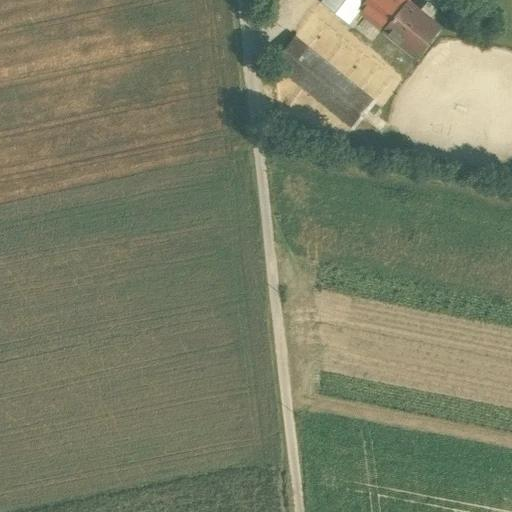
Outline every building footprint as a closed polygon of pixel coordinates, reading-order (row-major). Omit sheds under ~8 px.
[(358,9),(347,0),(323,0),(322,2),(348,22),(358,9)] [(347,0),(358,9),(365,0),(347,0)] [(405,5),(398,0),(365,0),(358,9),(384,30),(405,5)] [(438,26),(408,1),(405,5),(384,30),(414,54),(438,26)] [(294,37),(273,63),(353,128),(374,102),(294,37)]
